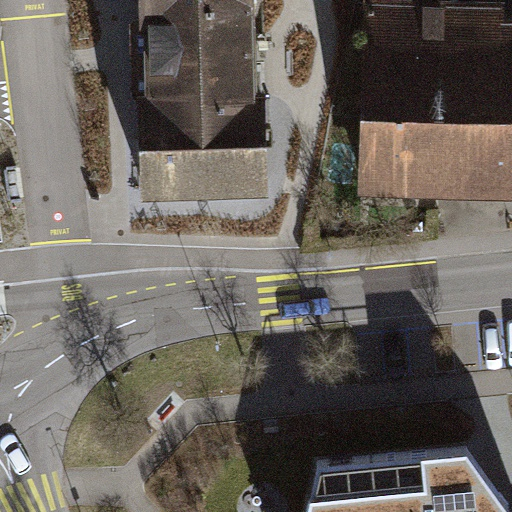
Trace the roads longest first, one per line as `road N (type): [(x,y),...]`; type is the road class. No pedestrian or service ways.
road 1 (tertiary): [(511,277),(172,311),(93,339)]
road 2 (residential): [(93,339),(69,258),(26,0)]
road 3 (tertiary): [(93,339),(0,415)]
